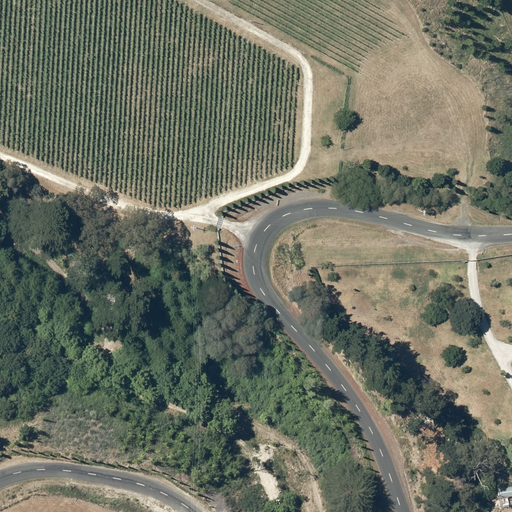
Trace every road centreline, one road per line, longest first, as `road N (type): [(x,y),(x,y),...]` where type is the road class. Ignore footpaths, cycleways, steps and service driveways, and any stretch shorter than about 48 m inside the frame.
road 1 (unclassified): [(511,230),(454,234),(314,206),(274,212),(249,235),(246,273),(255,293),(355,415),(392,511)]
road 2 (unclassified): [(184,511),(163,494),(120,478),(36,465),(0,473)]
